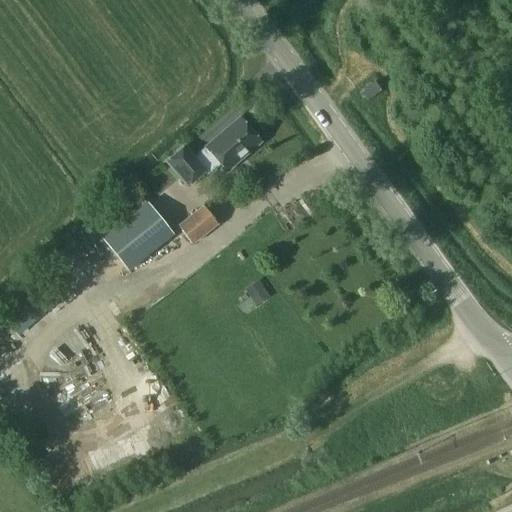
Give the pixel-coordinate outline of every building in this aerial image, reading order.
[(369,101),(382,91),(375,82),(362,92),(369,101)] [(187,189),(207,171),(208,173),(220,164),(226,171),(259,143),(238,118),(194,156),(184,145),(165,163),(187,189)] [(145,203),(113,229),(101,238),(127,270),(139,260),(171,235),(145,203)] [(215,225),(201,208),(176,227),(190,245),(215,225)] [(260,287),(249,294),(257,306),(268,298),(260,287)]
